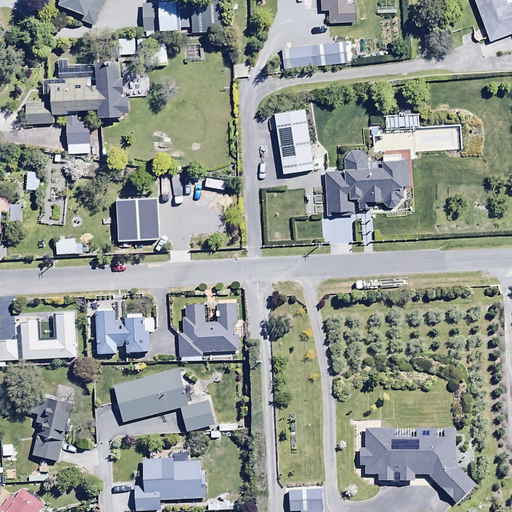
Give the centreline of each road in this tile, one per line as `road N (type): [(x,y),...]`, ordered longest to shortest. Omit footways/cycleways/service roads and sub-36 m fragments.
road 1 (residential): [(511,259),(0,285)]
road 2 (unknown): [(252,272),(269,511)]
